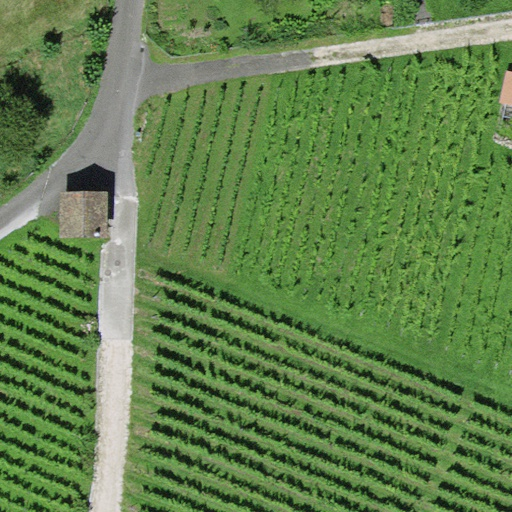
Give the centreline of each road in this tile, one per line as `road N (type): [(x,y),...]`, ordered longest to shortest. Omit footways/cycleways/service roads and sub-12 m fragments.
road 1 (track): [(0,238),(126,96),(376,43),(511,25)]
road 2 (track): [(116,511),(137,272),(126,96),(138,0)]
